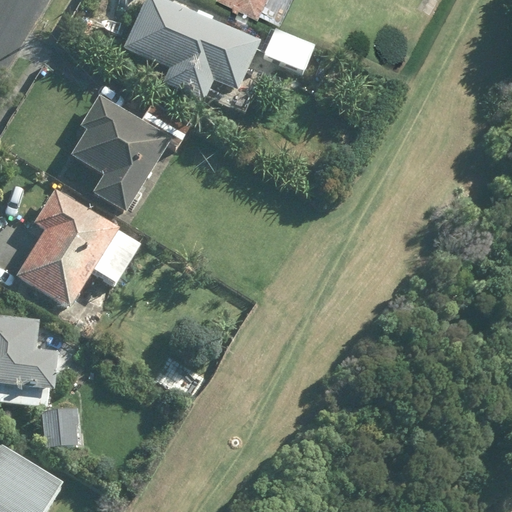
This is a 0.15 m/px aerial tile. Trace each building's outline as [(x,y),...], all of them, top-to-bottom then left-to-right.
[(208,101),(216,81),(243,93),(265,43),(166,0),(150,0),(129,50),(175,70),(169,84),(208,101)] [(316,47),(277,31),(266,58),(304,74),(316,47)] [(86,127),(92,131),(77,156),(109,175),(99,192),(133,212),(176,141),(103,98),(86,127)] [(178,140),(174,146),(184,152),(196,128),(156,108),(148,125),(178,140)] [(39,226),(49,232),(22,277),(76,309),(125,231),(59,192),(39,226)] [(0,381),(59,387),(62,354),(40,351),(43,321),(0,316),(0,381)] [(85,412),(47,413),(48,451),(86,450),(85,412)] [(54,511),(69,487),(2,446),(0,449),(0,509),(3,511),(54,511)]
